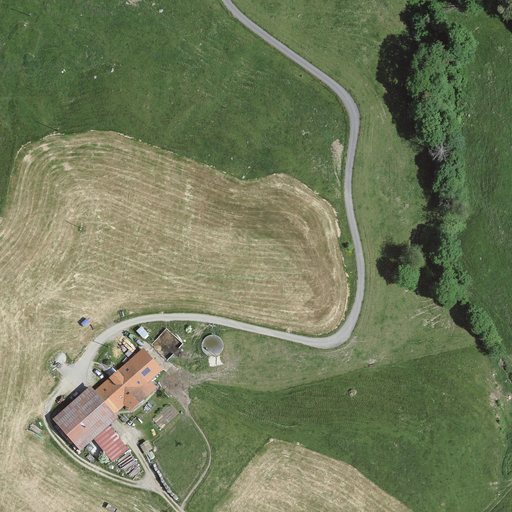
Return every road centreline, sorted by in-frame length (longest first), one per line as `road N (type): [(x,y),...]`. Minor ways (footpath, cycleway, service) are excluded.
road 1 (residential): [(226,0),(343,97),(353,117),(347,167),(360,258),(357,316),(329,343),(196,321),(121,326),(102,337),(79,375)]
road 2 (track): [(182,511),(165,494),(73,460),(48,429),(45,412),(79,375)]
